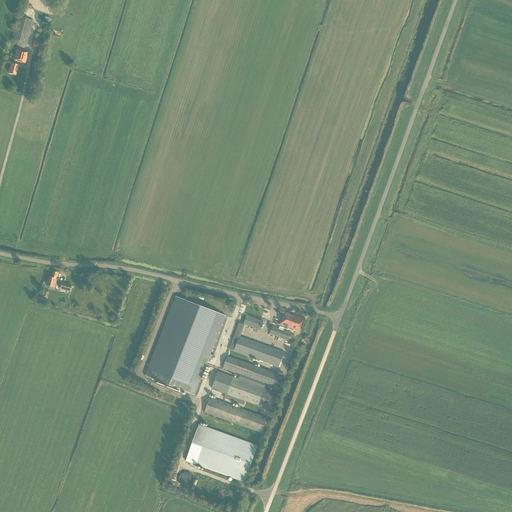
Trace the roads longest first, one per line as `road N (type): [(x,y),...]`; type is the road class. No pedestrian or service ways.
road 1 (unclassified): [(339,317),(126,269),(0,253)]
road 2 (unclassified): [(339,317),(455,0)]
road 3 (unclassified): [(266,511),(339,317)]
